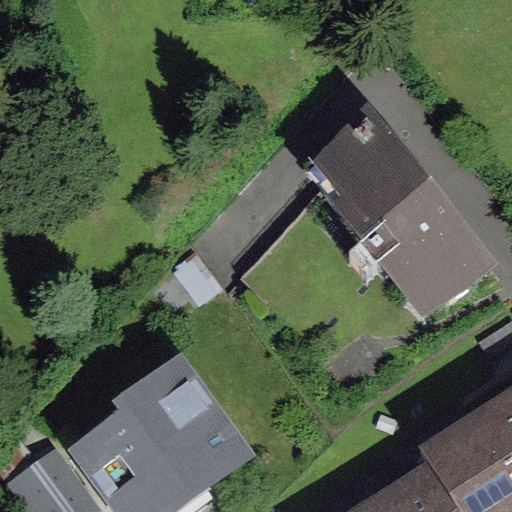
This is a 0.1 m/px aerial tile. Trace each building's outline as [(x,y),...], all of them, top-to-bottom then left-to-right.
[(386,122),(312,181),(433,333),(508,274),(386,122)] [(195,372),(73,455),(111,511),(219,511),(268,479),(195,372)] [(511,511),(511,414),(430,465),(440,481),(458,511),(511,511)] [(24,511),(98,511),(61,458),(11,493),(24,511)] [(458,511),(440,481),(390,511),(458,511)]
